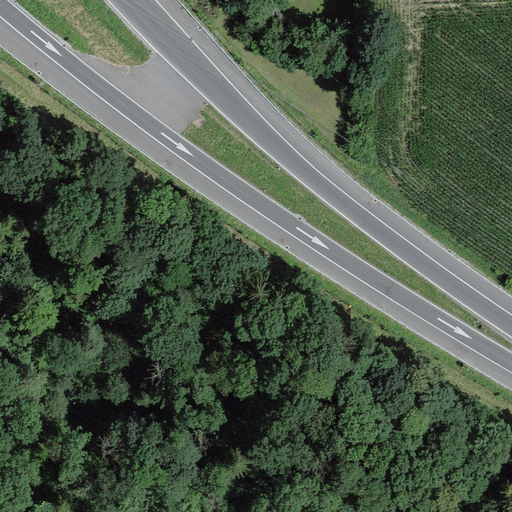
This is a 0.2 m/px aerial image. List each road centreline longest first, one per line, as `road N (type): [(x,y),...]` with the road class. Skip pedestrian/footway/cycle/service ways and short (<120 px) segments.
road 1 (trunk): [(0,3),(220,175),(511,362)]
road 2 (trunk): [(511,326),(287,158),(131,0)]
